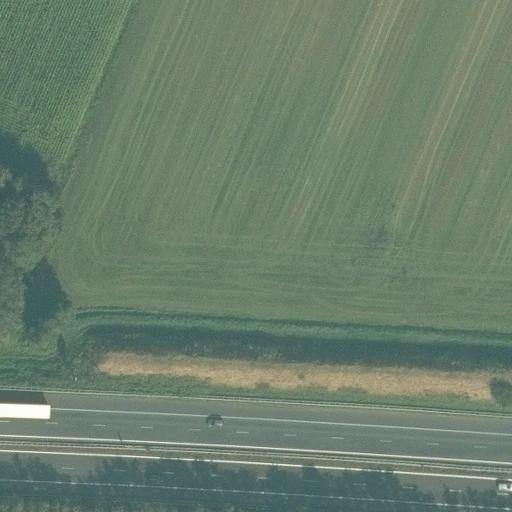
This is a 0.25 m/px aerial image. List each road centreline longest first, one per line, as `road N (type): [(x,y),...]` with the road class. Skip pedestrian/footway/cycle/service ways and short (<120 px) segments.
road 1 (motorway): [(0,472),(511,503)]
road 2 (motorway): [(511,448),(0,420)]
